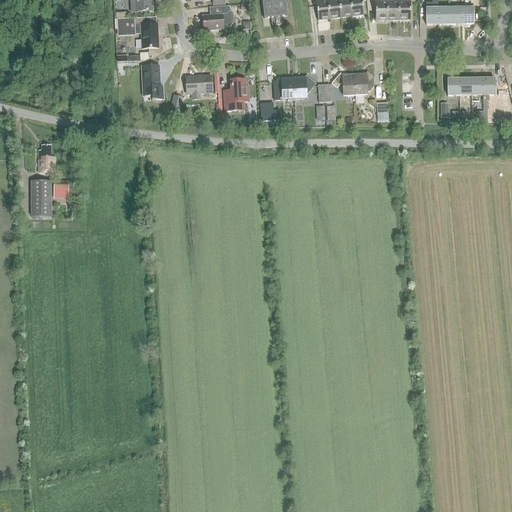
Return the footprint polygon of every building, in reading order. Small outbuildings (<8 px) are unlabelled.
[(134,0),(136,13),(152,12),(151,0),(134,0)] [(285,0),(279,0),(273,1),(276,26),(281,26),(280,18),(287,17),(285,0)] [(318,22),(329,20),(326,0),(321,0),(322,2),(315,3),(318,22)] [(331,0),(326,0),(329,20),(341,19),(338,0),(332,1),(331,0)] [(341,19),(352,18),(349,0),(339,0),(338,0),(341,19)] [(349,0),(352,18),(363,16),(361,0),(349,0)] [(375,22),(387,22),(386,0),(381,0),(382,3),(375,3),(375,22)] [(391,0),(386,0),(387,22),(398,22),(398,3),(392,3),(391,0)] [(397,0),(398,3),(398,22),(410,21),(410,2),(403,2),(403,0),(397,0)] [(431,0),(432,4),(426,4),(426,26),(438,26),(438,9),(437,0),(431,0)] [(272,27),(276,26),(273,1),(262,2),(264,20),(271,19),(272,27)] [(455,9),(449,9),(450,26),(461,26),(461,9),(461,5),(455,5),(455,9)] [(229,7),(209,8),(210,16),(203,17),(204,32),(223,31),(223,26),(227,25),(230,22),(229,7)] [(438,9),(438,26),(450,26),(449,9),(438,9)] [(473,9),(461,9),(461,26),(473,26),(473,9)] [(135,32),(141,32),(142,50),(158,49),(157,25),(149,26),(148,19),(118,20),(119,36),(135,36),(135,32)] [(150,52),(142,53),(142,61),(151,60),(150,52)] [(163,101),(162,88),(160,88),(159,67),(141,68),(143,98),(152,97),(152,101),(163,101)] [(354,76),(355,97),(364,96),(367,93),(369,93),(374,88),(373,79),(367,73),(365,75),(354,76)] [(346,98),(355,97),(354,76),(342,77),(340,75),(331,85),(336,89),(340,85),(342,85),(343,95),(346,98)] [(200,95),(212,95),(211,77),(186,79),(187,96),(192,96),(192,101),(200,101),(200,95)] [(304,79),(293,80),(294,101),(303,100),(306,97),(306,95),(308,94),(314,87),(311,84),(312,82),(306,77),(304,79)] [(294,101),(293,80),(281,80),(279,79),(274,85),(279,89),(277,91),(273,95),(274,102),(294,101)] [(459,97),(459,80),(447,81),(447,97),(459,97)] [(471,80),(459,80),(459,97),(471,97),(471,80)] [(482,97),(482,80),(471,80),(471,97),(482,97)] [(494,80),(482,80),(482,97),(482,102),(488,102),(488,97),(494,97),(494,80)] [(231,82),(231,92),(224,92),(225,113),(243,112),(243,103),(248,103),(247,89),(245,89),(245,81),(231,82)] [(171,108),(179,110),(181,99),(174,97),(171,108)] [(263,122),(268,122),(274,122),(273,104),(262,105),(263,122)] [(377,122),(378,122),(378,124),(388,124),(387,104),(376,105),(377,122)] [(490,112),(483,112),(483,119),(506,119),(506,104),(491,104),(490,112)] [(440,105),(440,119),(448,119),(448,105),(440,105)] [(335,121),(334,107),(326,108),(327,121),(335,121)] [(324,108),(316,108),(317,122),(325,122),(324,108)] [(54,173),(54,159),(50,159),(50,147),(42,148),(42,152),(38,152),(39,174),(54,173)] [(49,218),(49,183),(29,183),(29,219),(49,218)] [(54,192),(68,192),(68,191),(68,183),(54,183),(54,192)]
